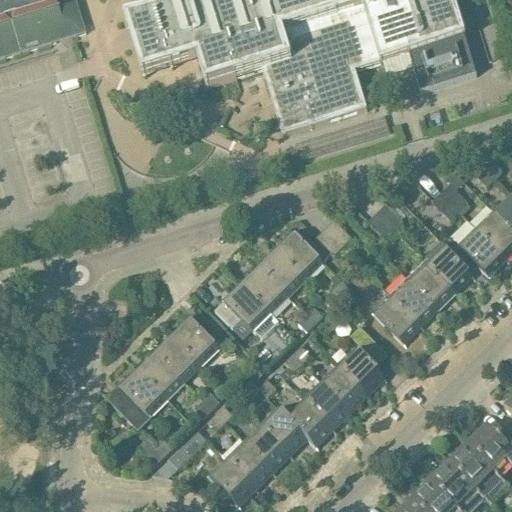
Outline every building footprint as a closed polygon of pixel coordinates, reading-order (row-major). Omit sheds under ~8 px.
[(0,0),(0,63),(72,41),(88,36),(78,6),(76,0),(0,0)] [(149,0),(154,15),(127,24),(145,82),(199,65),(208,93),(230,87),(264,76),(284,140),(368,113),(357,78),(468,44),(454,0),(149,0)] [(493,166),(485,175),(494,184),(502,175),(493,166)] [(486,192),(494,184),(485,175),(477,183),(486,192)] [(450,189),(441,198),(459,217),(468,208),(456,195),(464,187),(457,179),(446,183),(447,187),(450,189)] [(450,226),(459,217),(441,198),(432,207),(450,226)] [(511,237),(511,202),(494,218),(511,237)] [(377,217),(395,236),(403,227),(385,208),(377,217)] [(385,245),(395,236),(377,217),(367,227),(385,245)] [(505,265),(511,258),(511,237),(494,218),(476,236),(505,265)] [(325,233),(343,252),(351,243),(333,225),(325,233)] [(333,261),(343,252),(325,233),(315,243),(333,261)] [(488,282),(505,265),(476,236),(459,253),(488,282)] [(294,237),(276,255),(305,285),(323,267),(294,237)] [(424,268),(454,298),(472,280),(443,250),(424,268)] [(288,302),(305,285),(276,255),(259,272),(288,302)] [(437,315),(454,298),(424,268),(407,285),(437,315)] [(242,289),(271,319),(288,302),(259,272),(242,289)] [(419,332),(437,315),(407,285),(390,302),(419,332)] [(333,295),(342,304),(351,296),(342,286),(333,295)] [(253,336),(271,319),(242,289),(224,307),(215,315),(234,334),(242,326),(253,336)] [(403,349),(419,332),(390,302),(373,319),(403,349)] [(307,320),(316,330),(324,322),(315,312),(307,320)] [(308,338),(316,330),(307,320),(298,329),(308,338)] [(202,370),(220,351),(228,343),(210,325),(202,333),(191,322),(173,340),(177,345),(202,370)] [(177,345),(173,340),(155,357),(184,387),(202,370),(177,345)] [(384,383),(373,372),(382,363),(365,346),(338,372),(366,400),(384,383)] [(302,353),(294,361),(303,371),(311,363),(302,353)] [(155,357),(138,374),(167,403),(184,387),(155,357)] [(303,371),(294,361),(286,369),(295,378),(303,371)] [(251,375),(258,382),(266,375),(259,368),(251,375)] [(349,417),(366,400),(338,372),(322,389),(349,417)] [(149,421),(167,403),(138,374),(120,392),(133,405),(121,417),(139,435),(152,423),(149,421)] [(251,385),(242,394),(252,404),(261,396),(260,395),(251,385)] [(278,396),(269,386),(260,395),(261,396),(269,404),(278,396)] [(304,406),(332,434),(349,417),(322,389),(304,406)] [(213,415),(220,408),(211,398),(203,405),(213,415)] [(204,424),(213,415),(203,405),(194,414),(204,424)] [(313,452),(332,434),(304,406),(287,423),(286,423),(306,443),(305,444),(313,452)] [(224,412),(216,420),(224,429),(233,421),(224,412)] [(289,461),(305,444),(306,443),(286,423),(287,423),(279,414),(261,432),(289,461)] [(224,429),(216,420),(208,428),(217,437),(224,429)] [(468,449),(493,475),(511,456),(511,437),(508,434),(500,442),(487,429),(468,449)] [(244,449),(272,477),(289,461),(261,432),(244,449)] [(207,447),(198,438),(185,450),(195,459),(207,447)] [(166,462),(157,452),(148,443),(139,452),(158,470),(166,462)] [(227,466),(255,494),(272,477),(244,449),(239,444),(222,461),(227,466)] [(166,462),(174,454),(165,445),(157,452),(166,462)] [(504,486),(493,475),(468,449),(449,467),(483,502),(485,504),(504,486)] [(179,475),(195,459),(185,450),(170,466),(179,475)] [(236,511),(255,494),(227,466),(208,485),(234,511),(236,511)] [(473,511),(483,502),(449,467),(430,486),(455,511),(473,511)] [(455,511),(430,486),(412,505),(418,511),(455,511)]
